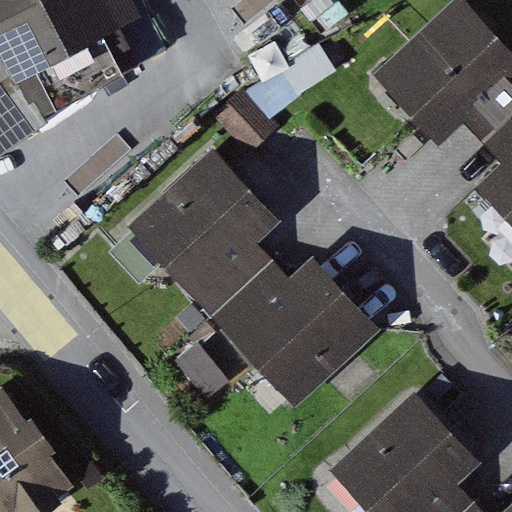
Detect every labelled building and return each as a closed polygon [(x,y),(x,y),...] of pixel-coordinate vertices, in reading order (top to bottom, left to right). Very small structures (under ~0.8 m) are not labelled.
[(3,0),(0,0),(0,153),(66,106),(3,0)] [(3,0),(66,106),(167,48),(139,0),(3,0)] [(376,87),(441,157),(459,140),(476,158),(511,124),(511,80),(452,17),(376,87)] [(257,83),(228,101),(254,142),(283,123),(257,83)] [(493,176),(475,193),(511,233),(511,124),(476,158),(493,176)] [(262,250),(280,233),(215,163),(139,233),(221,322),(279,268),(262,250)] [(379,339),(314,269),(295,286),(279,268),(221,322),(303,410),(379,339)] [(17,389),(0,401),(0,511),(33,511),(81,479),(17,389)] [(462,489),(480,472),(415,402),(338,473),(375,511),(473,511),(478,507),(462,489)]
